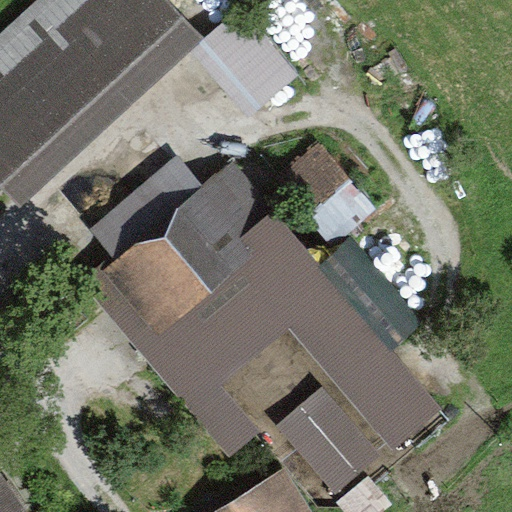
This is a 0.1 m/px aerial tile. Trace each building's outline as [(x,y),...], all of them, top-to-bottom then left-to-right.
[(164,0),(47,0),(0,43),(0,187),(17,206),(201,40),(164,0)] [(264,112),(306,73),(245,8),(203,48),(264,112)] [(360,192),(312,141),(270,180),(318,231),(360,192)] [(78,267),(227,455),(255,433),(212,378),(285,320),(390,453),(441,412),(231,147),(78,267)] [(317,391),(275,426),(330,492),(372,457),(317,391)] [(304,511),(279,470),(211,511),(304,511)] [(0,511),(21,511),(0,477),(0,511)]
